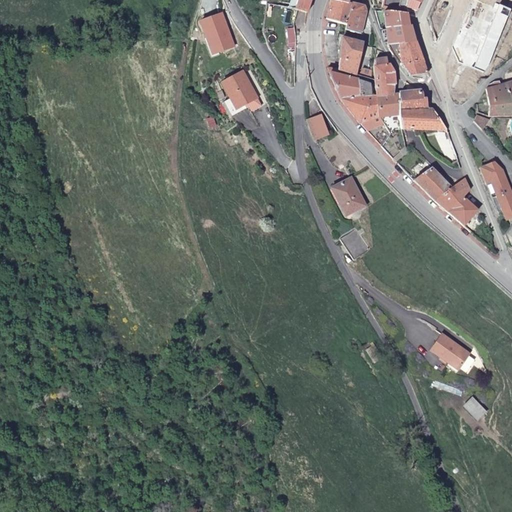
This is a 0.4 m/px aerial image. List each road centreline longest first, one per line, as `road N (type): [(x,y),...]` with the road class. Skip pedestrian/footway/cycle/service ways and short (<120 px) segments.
road 1 (unclassified): [(461,511),(316,213),(299,156),(299,98)]
road 2 (secondary): [(313,40),(318,82),(338,119),(500,275)]
road 3 (residential): [(500,275),(504,251),(421,33),(429,0)]
road 4 (residential): [(299,98),(280,83),(229,0)]
